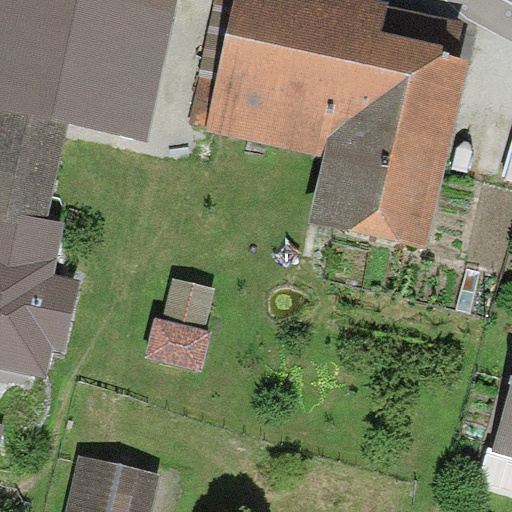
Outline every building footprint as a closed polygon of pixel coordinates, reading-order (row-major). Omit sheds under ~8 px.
[(172,26),(59,0),(0,0),(0,114),(70,131),(144,147),(172,26)] [(59,0),(172,26),(178,0),(59,0)] [(361,0),(242,0),(214,134),(329,158),(314,226),(429,250),(468,65),(375,45),(383,7),(361,2),(361,0)] [(0,114),(0,220),(19,225),(21,218),(47,224),(70,131),(0,114)] [(19,225),(0,220),(0,369),(46,380),(52,350),(64,353),(79,284),(53,279),(65,227),(47,224),(21,218),(19,225)] [(152,339),(145,371),(180,379),(187,347),(152,339)] [(511,385),(492,456),(511,461),(511,385)] [(156,511),(168,454),(87,438),(71,511),(156,511)]
